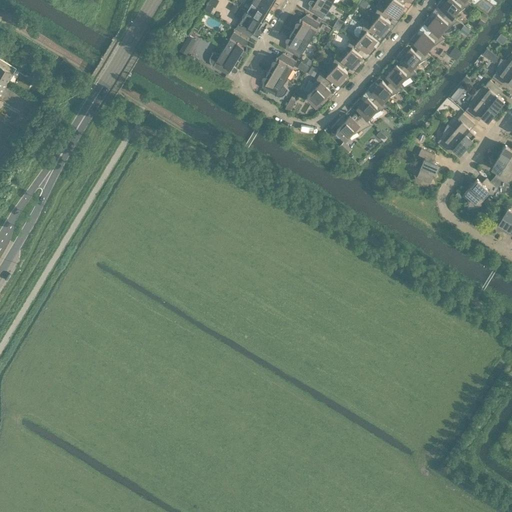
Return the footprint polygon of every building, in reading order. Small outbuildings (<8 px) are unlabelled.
[(247,0),(243,7),(263,19),(269,11),(252,1),(250,0),(247,0)] [(253,0),(252,1),(269,11),(274,2),(270,0),(253,0)] [(310,0),(313,2),(309,9),(323,17),(326,11),(327,11),(333,0),(332,0),(310,0)] [(386,0),(384,7),(390,12),(390,13),(398,20),(405,12),(400,9),(404,4),(403,3),(405,0),(386,0)] [(440,0),(437,4),(446,11),(453,16),(471,2),(468,0),(440,0)] [(385,37),(391,29),(387,26),(391,21),(386,17),(390,13),(390,12),(384,7),(379,3),(370,24),(376,29),(385,37)] [(260,25),(263,19),(243,7),(241,8),(237,15),(237,16),(241,19),(240,21),(236,27),(250,35),(255,28),(257,29),(258,30),(259,30),(260,30),(261,29),(261,28),(261,27),(261,26),(260,25)] [(439,33),(440,33),(458,20),(453,16),(446,11),(442,16),(437,12),(434,17),(430,14),(424,22),(433,29),(439,33)] [(306,13),(302,20),(299,19),(299,18),(298,18),(297,18),(296,19),(296,20),(295,21),(296,21),(296,22),(296,23),(297,23),(293,29),(310,39),(317,28),(316,28),(320,22),(306,13)] [(370,54),(377,46),(373,43),(377,38),(372,34),(376,29),(370,24),(365,20),(363,26),(361,26),(359,25),(356,26),(355,28),(354,31),(355,33),(357,35),(358,35),(356,40),(356,41),(362,46),(370,54)] [(464,24),(461,29),(467,34),(470,29),(464,24)] [(287,39),(290,40),(286,48),(299,56),(303,50),(310,39),(293,29),(290,35),(289,34),(288,34),(287,34),(287,35),(286,35),(286,36),(286,37),(286,38),(287,38),(287,39)] [(416,31),(410,39),(419,46),(420,46),(426,51),(426,50),(445,37),(440,33),(439,33),(433,29),(429,34),(424,30),(420,34),(416,31)] [(247,48),(246,48),(244,46),(248,39),(234,31),(230,37),(224,48),(240,58),(244,52),(245,52),(246,52),(247,52),(247,51),(248,50),(248,49),(247,49),(247,48)] [(508,37),(501,32),(496,39),(503,44),(508,37)] [(356,70),(362,63),(358,59),(362,55),(358,51),(362,46),(356,41),(356,40),(352,36),(342,57),(348,62),(347,62),(356,70)] [(184,43),(180,50),(187,54),(191,47),(184,43)] [(403,48),(397,55),(405,63),(406,63),(412,68),(412,67),(431,54),(426,50),(426,51),(420,46),(419,46),(415,51),(411,47),(407,51),(403,48)] [(455,46),(449,54),(457,59),(463,52),(455,46)] [(488,47),(483,53),(489,58),(493,52),(488,47)] [(213,64),(213,65),(227,73),(231,66),(234,68),(235,68),(236,68),(237,67),(238,67),(238,66),(238,65),(238,64),(237,64),(237,63),(240,58),(224,48),(220,53),(213,51),(212,53),(211,54),(211,55),(210,56),(210,57),(210,58),(210,59),(210,60),(210,61),(211,62),(211,63),(213,64)] [(273,61),(273,62),(270,67),(287,77),(293,66),(297,60),(283,52),(279,59),(276,57),(275,57),(274,57),(273,57),(273,58),(272,58),(272,59),(272,60),(272,61),(273,61)] [(341,86),(348,79),(344,75),(348,71),(343,67),(347,62),(348,62),(342,57),(337,52),(327,73),(341,86)] [(306,56),(303,60),(310,65),(313,60),(306,56)] [(16,67),(0,57),(0,78),(7,82),(16,67)] [(497,70),(493,76),(505,85),(505,84),(504,83),(508,79),(511,81),(511,65),(507,62),(501,57),(501,58),(502,59),(497,70)] [(389,64),(383,72),(391,79),(397,84),(398,84),(417,71),(412,67),(412,68),(406,63),(405,63),(401,67),(397,63),(393,68),(389,64)] [(318,69),(312,66),(308,73),(315,76),(318,69)] [(264,77),(267,79),(262,86),(277,95),(278,95),(279,95),(280,95),(281,95),(282,95),(283,95),(285,94),(286,93),(286,91),(287,91),(288,88),(283,83),(287,77),(270,67),(267,73),(266,73),(265,73),(264,73),(263,73),(263,74),(263,75),(263,76),(263,77),(264,77)] [(318,110),(330,98),(326,94),(330,90),(326,85),(331,81),(320,71),(310,91),(307,94),(316,102),(314,105),(318,110)] [(466,74),(462,80),(467,84),(471,79),(466,74)] [(375,81),(368,88),(377,96),(377,95),(383,101),(383,100),(402,88),(398,84),(397,84),(391,79),(387,84),(383,80),(379,84),(375,81)] [(476,92),(475,91),(496,109),(504,99),(497,93),(501,88),(501,89),(502,88),(490,79),(486,85),(476,92)] [(462,81),(458,85),(464,89),(467,85),(462,81)] [(455,91),(451,96),(456,100),(460,95),(455,91)] [(471,103),(466,109),(478,118),(477,117),(481,112),(488,118),(496,109),(475,91),(475,92),(471,103)] [(360,97),(353,104),(368,117),(388,105),(383,100),(383,101),(377,95),(377,96),(372,100),(368,96),(364,100),(360,97)] [(358,115),(356,112),(352,116),(350,114),(346,119),(342,115),(336,122),(339,126),(337,128),(346,138),(349,135),(350,135),(371,123),(361,113),(358,115)] [(469,126),(473,122),(474,122),(463,112),(458,118),(460,119),(453,128),(468,142),(476,132),(469,126)] [(453,128),(448,123),(447,124),(448,125),(443,136),(438,141),(449,151),(450,150),(449,150),(453,145),(460,151),(468,142),(453,128)] [(418,139),(423,142),(426,135),(420,133),(418,139)] [(344,140),(340,145),(347,152),(352,147),(344,140)] [(511,148),(506,144),(499,155),(511,162),(511,148)] [(439,162),(432,160),(435,153),(422,147),(419,155),(425,157),(420,168),(414,171),(418,180),(424,178),(430,181),(429,182),(430,182),(439,162)] [(511,178),(511,162),(499,155),(493,166),(501,171),(498,176),(497,175),(496,176),(509,184),(511,178)] [(470,204),(480,203),(489,193),(497,200),(507,185),(495,178),(492,181),(487,177),(482,183),(477,178),(463,195),(464,195),(464,194),(469,198),(470,204)] [(509,232),(510,233),(511,228),(511,208),(508,207),(501,218),(496,219),(498,229),(504,228),(510,231),(509,232)]
